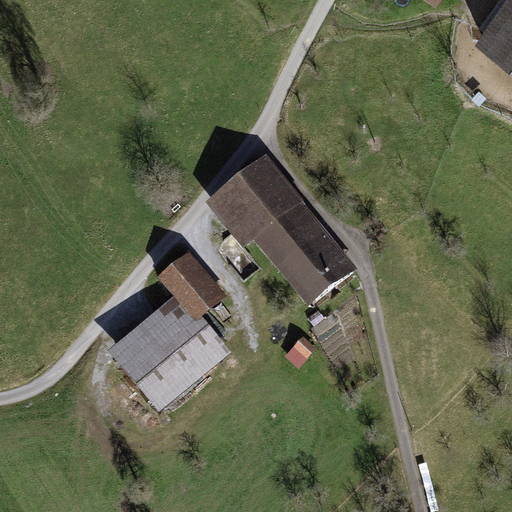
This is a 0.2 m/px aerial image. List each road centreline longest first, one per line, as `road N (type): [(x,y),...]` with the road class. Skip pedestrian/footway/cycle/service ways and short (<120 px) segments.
road 1 (track): [(0,398),(37,386),(64,365),(242,155),(327,0)]
road 2 (track): [(257,136),(360,263),(422,511)]
road 3 (track): [(182,224),(237,293),(252,339)]
